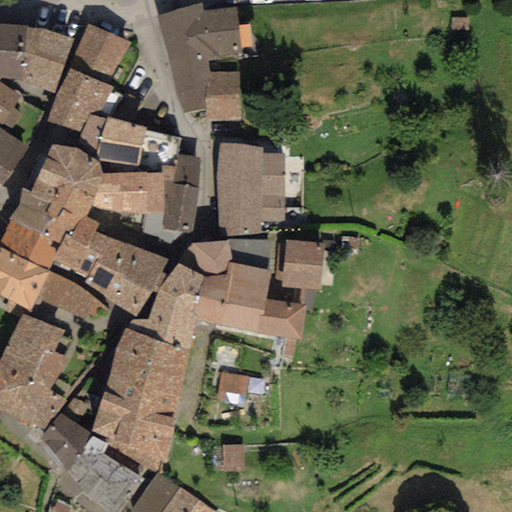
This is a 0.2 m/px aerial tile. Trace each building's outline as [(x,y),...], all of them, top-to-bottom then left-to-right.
[(183,112),(205,109),(205,88),(209,72),(207,60),(222,59),(221,54),(241,52),(236,7),(203,11),(201,3),(157,16),(175,93),(183,112)] [(130,43),(88,24),(69,69),(107,85),(130,43)] [(29,26),(0,25),(0,77),(21,79),(29,26)] [(73,39),(29,26),(21,79),(26,83),(53,92),(73,39)] [(107,85),(69,69),(46,123),(81,134),(89,115),(98,118),(113,87),(107,85)] [(205,88),(205,109),(206,121),(240,121),(239,72),(209,72),(205,88)] [(20,98),(0,83),(0,128),(8,135),(21,114),(12,109),(20,98)] [(174,167),(177,153),(180,139),(145,132),(146,128),(106,116),(106,120),(98,118),(89,115),(81,134),(74,149),(77,149),(97,161),(103,175),(160,173),(160,165),(174,167)] [(0,128),(0,184),(2,185),(27,147),(8,135),(0,128)] [(263,148),(219,143),(216,176),(217,188),(283,186),(284,155),(262,153),(263,148)] [(74,149),(51,146),(30,192),(29,195),(80,221),(86,216),(92,208),(103,175),(97,161),(77,149),(74,149)] [(160,173),(103,175),(92,208),(124,212),(144,212),(162,213),(162,228),(191,233),(197,190),(199,157),(177,153),(174,167),(160,165),(160,173)] [(283,186),(217,188),(218,235),(261,233),(261,221),(284,221),(283,186)] [(30,192),(22,189),(19,205),(8,219),(61,245),(65,234),(70,236),(80,221),(29,195),(30,192)] [(144,212),(138,249),(168,259),(179,246),(191,233),(162,228),(162,213),(144,212)] [(86,216),(80,221),(70,236),(86,246),(94,231),(98,223),(86,216)] [(61,245),(8,219),(4,229),(6,229),(0,240),(0,247),(48,271),(52,263),(61,245)] [(109,238),(94,231),(86,246),(70,236),(65,234),(61,245),(52,263),(84,279),(109,238)] [(138,249),(109,238),(84,279),(83,283),(135,317),(152,291),(161,272),(168,259),(138,249)] [(227,239),(228,242),(231,263),(267,270),(270,240),(227,239)] [(324,244),(286,241),(286,245),(278,245),(275,280),(282,281),(281,288),(320,291),(324,244)] [(191,244),(177,264),(203,277),(226,275),(228,263),(231,263),(228,242),(191,244)] [(0,295),(30,310),(36,297),(48,271),(0,247),(0,295)] [(270,271),(267,270),(231,263),(228,263),(226,275),(229,275),(220,326),(255,334),(259,316),(263,317),(266,299),(270,271)] [(203,277),(177,264),(167,276),(164,274),(156,294),(148,321),(132,320),(125,328),(188,352),(195,322),(196,318),(192,315),(203,277)] [(74,284),(48,271),(36,297),(84,319),(99,317),(108,312),(74,284)] [(164,274),(161,272),(152,291),(156,294),(164,274)] [(226,275),(203,277),(192,315),(196,318),(195,322),(220,326),(229,275),(226,275)] [(306,305),(266,299),(263,317),(259,316),(255,334),(285,337),(282,356),(293,358),(296,340),(301,341),(306,305)] [(64,331),(21,314),(0,358),(0,362),(49,389),(68,360),(53,353),(64,331)] [(188,352),(125,328),(114,348),(107,381),(179,397),(188,352)] [(65,400),(49,389),(0,362),(0,411),(2,413),(43,429),(65,400)] [(248,377),(221,373),(216,400),(244,405),(248,377)] [(179,397),(107,381),(100,401),(90,434),(108,446),(103,453),(141,478),(148,469),(157,474),(160,463),(167,463),(179,397)] [(61,413),(41,439),(66,471),(90,434),(100,401),(80,392),(61,413)] [(108,446),(90,434),(66,471),(82,494),(104,511),(121,511),(144,480),(141,478),(103,453),(108,446)] [(243,446),(223,446),(224,472),(244,472),(243,446)] [(162,511),(179,489),(157,474),(130,511),(162,511)] [(209,511),(179,489),(162,511),(209,511)]
